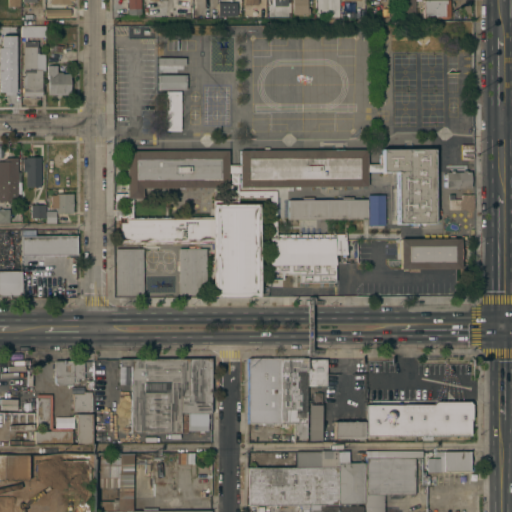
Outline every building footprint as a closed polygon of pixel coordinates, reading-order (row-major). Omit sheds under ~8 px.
[(127,14),(127,0),(140,0),(141,14),(127,14)] [(292,0),(306,0),(306,7),(309,7),(309,13),(305,13),(305,14),(303,14),(292,14),(292,0)] [(402,15),(402,0),(415,0),(415,15),(402,15)] [(449,0),(449,16),(446,18),(442,18),(438,16),(436,16),(436,17),(423,17),(423,0),(449,0)] [(235,2),(235,16),(217,16),(217,3),(235,2)] [(68,17),(68,9),(43,8),(43,16),(68,17)] [(21,26),(44,26),(45,36),(21,36),(21,26)] [(7,34),(19,33),(19,46),(8,46),(7,34)] [(41,69),(41,95),(35,95),(35,97),(30,97),(30,95),(22,95),(22,88),(23,88),(23,85),(22,76),(24,76),(24,70),(23,70),(23,45),(24,45),(24,40),(37,40),(37,47),(38,47),(38,53),(44,53),(45,69),(41,69)] [(50,43),(62,45),(61,51),(49,49),(50,43)] [(185,57),(185,64),(157,64),(157,56),(185,57)] [(0,57),(9,57),(9,62),(15,62),(15,89),(5,89),(5,87),(0,87),(0,57)] [(47,64),(56,64),(56,71),(62,71),(62,73),(69,72),(70,93),(47,94),(47,64)] [(157,74),(186,74),(186,89),(157,88),(157,74)] [(165,90),(180,90),(180,130),(165,130),(165,90)] [(461,144),(473,144),(473,163),(461,163),(461,144)] [(50,145),(70,146),(70,152),(73,152),(73,164),(70,164),(70,170),(50,170),(50,145)] [(211,242),(119,243),(119,218),(114,218),(114,192),(127,192),(127,150),(228,149),(228,164),(239,164),(239,149),(366,148),(366,163),(366,171),(366,185),(240,186),(240,172),(237,172),(238,191),(275,191),(275,234),(345,234),(344,255),(334,255),(333,283),(299,283),(299,275),(282,275),(282,280),(268,280),(269,197),(238,197),(238,203),(258,203),(259,295),(212,296),(211,242)] [(378,163),(378,154),(381,154),(381,148),(434,148),(434,222),(418,222),(418,224),(413,224),(413,222),(397,222),(396,171),(382,171),(382,163),(378,163)] [(25,186),(25,170),(22,170),(22,158),(25,158),(25,156),(40,156),(40,185),(25,186)] [(0,160),(4,160),(4,157),(17,157),(17,172),(20,172),(20,198),(10,198),(10,200),(0,200),(0,160)] [(378,163),(382,163),(382,171),(366,171),(366,163),(378,163)] [(460,171),(460,187),(446,187),(446,171),(450,171),(450,170),(453,170),(453,171),(460,171)] [(45,177),(59,177),(59,188),(45,188),(45,177)] [(55,212),(55,210),(56,207),(50,207),(50,194),(55,194),(55,193),(72,193),(72,212),(55,212)] [(448,193),(453,193),(454,199),(459,198),(459,209),(449,209),(448,193)] [(302,199),(302,196),(313,196),(313,199),(341,198),(341,196),(352,196),(352,198),(366,198),(366,194),(384,194),(384,224),(367,224),(367,218),(288,219),(288,199),(302,199)] [(30,217),(30,204),(44,204),(45,217),(30,217)] [(0,208),(9,208),(9,222),(0,222),(0,208)] [(45,222),(45,210),(55,210),(55,212),(55,222),(45,222)] [(21,235),(22,235),(22,230),(32,230),(32,235),(76,235),(76,254),(21,254),(21,235)] [(400,238),(459,238),(460,267),(400,268),(400,238)] [(178,247),(205,247),(206,294),(178,294),(178,247)] [(115,248),(142,248),(142,293),(115,293),(115,248)] [(0,270),(21,270),(20,295),(0,295),(0,270)] [(210,413),(188,412),(188,431),(179,431),(179,432),(130,432),(130,365),(118,365),(119,357),(210,358),(210,413)] [(306,385),(305,441),(293,441),(293,422),(247,422),(247,358),(306,358),(306,385)] [(326,358),(326,385),(306,385),(306,358),(326,358)] [(54,360),(72,360),(72,361),(83,361),(83,377),(73,377),(73,381),(70,383),(57,383),(54,382),(54,360)] [(72,393),(83,393),(83,391),(91,391),(91,410),(72,411),(72,393)] [(322,392),(321,401),(313,400),(313,392),(322,392)] [(34,430),(50,430),(50,428),(48,428),(48,426),(35,426),(36,393),(51,393),(51,427),(71,427),(71,442),(34,442),(34,430)] [(365,404),(433,404),(436,401),(469,401),(470,403),(470,419),(469,420),(469,435),(365,435),(365,404)] [(307,402),(320,402),(320,439),(307,439),(307,402)] [(76,413),(91,413),(91,442),(76,442),(76,413)] [(333,421),(364,421),(364,439),(358,439),(358,437),(333,437),(333,421)] [(272,441),(271,423),(247,424),(247,442),(272,441)] [(365,504),(307,504),(247,504),(247,466),(282,466),(282,451),(319,451),(319,450),(337,450),(337,451),(348,451),(348,460),(362,460),(362,462),(364,462),(365,504)] [(469,451),(469,470),(440,470),(440,471),(426,471),(426,457),(434,457),(434,451),(469,451)] [(92,511),(92,510),(96,510),(96,500),(113,500),(113,498),(118,498),(118,477),(94,477),(94,452),(119,452),(119,453),(132,453),(133,465),(132,465),(132,510),(210,510),(210,511),(92,511)] [(177,463),(177,452),(193,452),(193,463),(177,463)] [(0,478),(0,453),(29,454),(29,478),(0,478)] [(365,511),(365,504),(364,462),(364,457),(414,456),(414,493),(383,493),(383,511),(365,511)]
